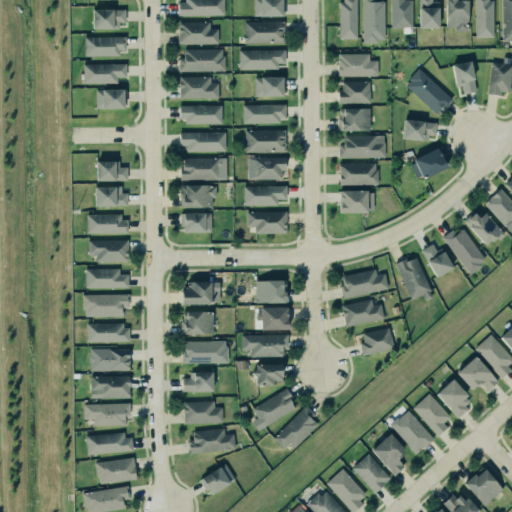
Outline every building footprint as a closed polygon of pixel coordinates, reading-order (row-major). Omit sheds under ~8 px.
[(177,1),(176,15),(222,14),(222,0),(183,0),(184,2),(177,1)] [(283,16),(282,0),(252,0),(253,17),(283,16)] [(356,38),(355,0),(338,0),(339,39),(356,38)] [(374,0),(361,0),(363,42),(385,41),(384,1),(374,1),(374,0)] [(387,0),(409,0),(408,25),(386,24),(386,12),(387,0)] [(415,0),(435,0),(435,25),(415,24),(415,0)] [(443,0),(443,27),(453,27),(453,30),(465,30),(465,0),(443,0)] [(491,0),(491,36),(473,36),(473,0),(491,0)] [(511,40),(511,0),(501,0),(502,40),(511,40)] [(88,28),(123,28),(123,3),(88,3),(88,28)] [(178,21),(177,43),(217,44),(217,28),(209,28),(209,22),(178,21)] [(283,21),(243,22),(243,44),(284,42),(283,21)] [(82,36),(124,35),(124,50),(118,50),(118,55),(82,55),(82,36)] [(183,49),(183,57),(177,57),(178,71),(224,70),(223,48),(183,49)] [(284,49),(238,50),(239,69),(277,69),(277,63),(284,63),(284,49)] [(368,54),(337,53),(337,75),(377,76),(377,60),(368,60),(368,54)] [(450,64),(468,60),(474,90),(461,93),(460,84),(454,85),(450,64)] [(484,93),(498,95),(498,90),(507,91),(510,64),(502,63),(502,62),(489,60),(484,93)] [(80,63),(123,63),(123,76),(115,76),(115,82),(80,83),(80,63)] [(433,112),(439,106),(441,108),(450,98),(416,67),(406,78),(408,80),(404,85),(433,112)] [(209,76),(179,77),(179,98),(218,98),(217,83),(209,83),(209,76)] [(252,76),(283,76),(284,89),(281,89),(281,96),(259,96),(259,95),(253,95),(252,76)] [(369,81),(338,81),(339,103),(369,102),(369,81)] [(93,89),(93,108),(100,108),(100,109),(122,109),(122,102),(124,102),(124,89),(93,89)] [(177,104),(220,104),(220,122),(183,123),(183,118),(177,118),(177,104)] [(242,105),(242,122),(285,121),(284,104),(242,105)] [(336,130),(368,129),(367,107),(338,108),(338,114),(338,117),(336,117),(336,130)] [(435,135),(435,122),(402,120),(401,139),(428,140),(428,135),(435,135)] [(244,152),(285,151),(284,129),(244,130),(244,152)] [(225,150),(225,131),(179,132),(179,145),(186,145),(186,151),(225,150)] [(384,135),(343,136),(343,143),(338,143),(338,157),(384,157),(384,135)] [(417,179),(445,168),(437,148),(409,159),(417,179)] [(93,154),(111,154),(116,156),(116,163),(125,163),(126,179),(110,179),(106,176),(93,176),(93,154)] [(225,157),(181,158),(181,180),(226,179),(225,157)] [(247,179),(281,179),(281,170),(285,170),(285,157),(247,157),(247,179)] [(339,185),(377,184),(376,162),(338,163),(339,185)] [(511,195),(502,185),(511,175),(511,195)] [(178,184),(178,206),(180,206),(180,208),(210,208),(210,197),(213,197),(213,185),(209,185),(209,184),(178,184)] [(285,185),(242,186),(243,205),(277,205),(277,198),(286,198),(285,185)] [(337,185),(363,185),(363,189),(369,189),(371,206),(337,207),(337,185)] [(92,186),(92,206),(113,206),(113,205),(125,205),(125,193),(118,193),(118,186),(92,186)] [(511,233),(511,202),(499,188),(483,203),(511,234),(511,233)] [(244,211),(284,210),(284,223),(283,223),(283,225),(284,225),(284,227),(284,230),(283,231),(283,233),(282,233),(282,232),(253,232),(253,226),(244,226),(244,211)] [(182,232),(210,232),(211,212),(182,212),(182,232)] [(478,218),(473,212),(463,221),(486,247),(502,232),(484,212),(478,218)] [(85,215),(85,233),(127,233),(126,215),(85,215)] [(452,230),(443,235),(466,274),(484,263),(464,228),(454,233),(452,230)] [(85,239),(86,255),(94,255),(94,261),(125,261),(125,259),(126,259),(126,256),(125,256),(125,251),(125,239),(85,239)] [(419,250),(430,243),(437,254),(441,252),(450,267),(434,277),(424,261),(425,260),(419,250)] [(431,298),(416,256),(396,263),(409,300),(422,295),(424,300),(431,298)] [(84,288),(127,287),(127,274),(118,274),(118,268),(84,269),(84,288)] [(342,296),(387,290),(385,273),(375,275),(375,270),(339,274),(342,296)] [(285,279),(285,301),(253,301),(253,279),(285,279)] [(179,304),(209,304),(209,281),(184,281),(184,286),(182,286),(182,290),(179,290),(179,304)] [(82,294),(83,316),(121,316),(121,307),(128,307),(127,294),(82,294)] [(340,305),(344,327),(384,319),(381,304),(372,305),(371,299),(340,305)] [(180,329),(180,316),(183,316),(183,305),(209,305),(210,329),(180,329)] [(259,307),(260,330),(287,330),(287,307),(259,307)] [(128,341),(128,323),(85,324),(85,342),(128,341)] [(511,324),(498,338),(511,353),(511,324)] [(361,355),(392,349),(388,327),(361,333),(362,341),(358,342),(361,355)] [(239,334),(285,333),(285,346),(280,346),(281,353),(280,354),(280,355),(279,355),(248,355),(249,349),(239,349),(239,334)] [(511,364),(511,358),(489,334),(473,349),(499,376),(511,364)] [(182,341),(182,363),(227,362),(226,341),(182,341)] [(128,348),(88,349),(88,370),(128,370),(128,348)] [(455,373),(471,390),(479,382),(486,390),(497,381),(474,356),(455,373)] [(281,381),(281,364),(253,364),(254,385),(273,384),(273,381),(281,381)] [(180,377),(181,390),(211,390),(211,370),(188,370),(188,377),(180,377)] [(128,375),(90,376),(90,398),(128,397),(128,375)] [(434,394),(450,379),(460,391),(461,391),(465,395),(463,397),(467,401),(462,405),(465,408),(455,418),(449,411),(448,410),(434,394)] [(284,387),(250,407),(257,419),(257,421),(258,423),(260,424),(261,427),(292,407),(288,400),(291,398),(284,387)] [(449,416),(428,393),(412,408),(437,435),(447,427),(442,422),(449,416)] [(213,401),(182,402),(183,423),(222,422),(222,407),(214,407),(213,401)] [(80,403),(127,402),(128,415),(122,415),(122,425),(91,426),(90,419),(81,420),(80,403)] [(303,404),(312,414),(308,418),(310,420),(311,420),(314,422),(314,424),(292,446),(287,442),(281,448),(270,437),(303,404)] [(432,438),(421,448),(421,447),(413,454),(387,424),(395,416),(396,418),(406,409),(432,438)] [(191,430),(192,440),(187,440),(188,452),(234,450),(234,434),(223,434),(223,428),(191,430)] [(131,437),(124,437),(124,433),(85,434),(86,453),(132,451),(131,437)] [(369,450),(391,475),(401,466),(395,459),(399,456),(397,454),(403,449),(387,433),(369,450)] [(349,467),(366,452),(387,477),(383,481),(383,482),(381,484),(382,485),(372,493),(349,467)] [(97,483),(135,479),(133,458),(95,461),(97,483)] [(198,479),(200,478),(212,471),(224,463),(234,479),(229,482),(228,483),(210,494),(207,489),(205,491),(198,479)] [(351,511),(349,511),(322,482),(340,466),(364,493),(357,499),(361,504),(351,511)] [(461,484),(472,475),(473,477),(482,469),(500,489),(482,506),(461,484)] [(79,492),(125,484),(127,498),(122,499),(123,507),(91,511),(84,511),(84,506),(81,507),(79,492)] [(344,511),(322,488),(305,505),(312,511),(344,511)] [(442,505),(449,511),(477,511),(478,511),(458,490),(442,505)]
